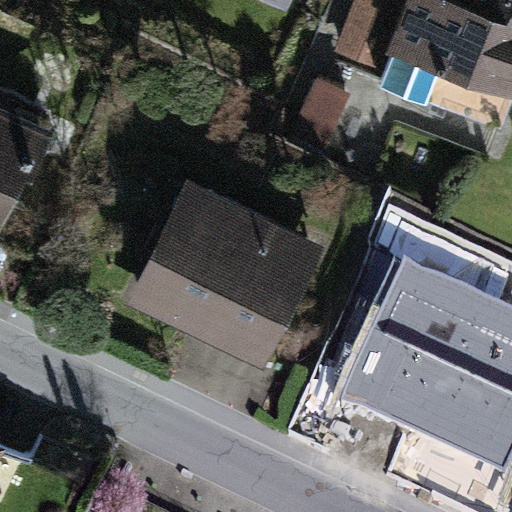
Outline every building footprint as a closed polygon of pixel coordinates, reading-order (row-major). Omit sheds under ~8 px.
[(504,115),(511,90),(511,0),(404,0),(380,71),(504,115)] [(318,69),(294,137),(330,150),(354,81),(318,69)] [(0,100),(0,235),(49,122),(0,100)] [(188,153),(126,287),(263,350),(325,216),(188,153)] [(401,284),(355,398),(511,460),(511,355),(475,340),(484,317),(401,284)] [(0,412),(0,438),(9,417),(0,412)]
